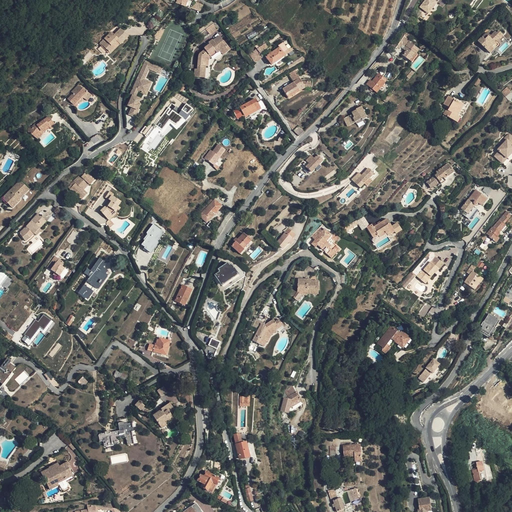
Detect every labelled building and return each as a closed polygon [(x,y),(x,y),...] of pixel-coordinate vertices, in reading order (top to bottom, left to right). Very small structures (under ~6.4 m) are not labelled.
[(191,10),(194,3),(192,2),(189,1),(187,0),(177,0),(176,3),(185,7),(191,10)] [(372,0),(369,10),(377,13),(380,1),(375,0),(372,0)] [(437,2),(434,0),(426,0),(422,6),(426,8),(430,12),(437,2)] [(431,13),(430,12),(426,8),(421,14),(427,18),(431,13)] [(217,29),(213,24),(206,29),(210,34),(217,29)] [(116,41),(119,44),(120,44),(128,36),(121,28),(113,35),(110,32),(104,39),(106,40),(102,45),(110,53),(114,49),(111,46),(116,41)] [(478,41),(488,51),(492,47),(495,44),(494,42),(496,40),(497,42),(503,36),(499,32),(496,34),(495,32),(490,36),(486,33),(478,41)] [(219,35),(213,40),(213,41),(210,44),(204,48),(205,49),(199,54),(197,69),(195,69),(194,76),(204,77),(205,66),(208,66),(208,59),(220,51),(223,55),(230,50),(219,35)] [(400,42),(395,48),(396,49),(399,48),(402,44),(405,46),(403,49),(405,51),(402,55),(409,60),(411,62),(417,55),(416,54),(419,49),(409,42),(410,41),(404,36),(400,42)] [(259,53),(268,47),(265,43),(257,48),(259,53)] [(285,55),(279,47),(265,56),(271,65),(285,55)] [(151,70),(157,65),(145,60),(135,84),(146,75),(148,68),(151,70)] [(366,85),(370,88),(373,90),(377,93),(387,80),(378,73),(372,81),(370,80),(366,85)] [(146,75),(135,84),(132,89),(134,90),(138,86),(145,80),(144,79),(146,75)] [(300,79),(283,89),(288,98),(305,87),(302,81),(300,79)] [(129,114),(132,116),(135,118),(138,110),(136,109),(141,99),(136,97),(139,92),(146,95),(150,87),(146,86),(147,81),(145,80),(138,86),(134,90),(135,90),(128,106),(131,107),(129,114)] [(70,102),(73,105),(86,92),(78,85),(71,91),(73,93),(62,105),(65,108),(70,102)] [(511,91),(508,87),(503,92),(506,96),(511,91)] [(92,95),(86,92),(73,105),(75,106),(83,97),(87,101),(92,95)] [(144,100),(146,95),(139,92),(136,97),(141,99),(144,100)] [(443,104),(448,107),(450,108),(449,111),(446,110),(443,114),(457,123),(460,118),(457,116),(463,105),(465,106),(466,103),(456,98),(455,100),(448,96),(443,104)] [(260,107),(256,99),(239,108),(243,116),(245,115),(247,118),(260,111),(258,108),(260,107)] [(178,114),(169,107),(156,123),(161,128),(168,120),(178,128),(194,109),(186,103),(178,114)] [(467,107),(465,106),(463,105),(457,116),(460,118),(467,107)] [(347,117),(351,124),(355,122),(356,124),(367,118),(361,107),(356,109),(357,110),(351,113),(352,114),(347,117)] [(237,119),(242,116),(238,109),(233,111),(237,119)] [(55,125),(49,116),(37,125),(35,123),(32,127),(31,127),(29,127),(28,128),(28,129),(28,131),(29,132),(38,139),(44,131),(50,128),(50,129),(55,125)] [(295,131),(300,136),(305,131),(300,126),(295,131)] [(115,155),(124,150),(123,147),(126,145),(124,143),(112,148),(115,155)] [(211,149),(204,158),(212,164),(217,157),(219,158),(225,149),(218,144),(213,151),(211,149)] [(492,173),(496,168),(498,170),(503,165),(501,163),(505,159),(502,156),(506,151),(500,145),(495,151),(496,152),(491,158),(493,159),(491,161),(489,159),(488,161),(489,161),(484,166),(492,173)] [(511,156),(506,151),(502,156),(505,159),(508,161),(511,156)] [(311,156),(303,164),(311,172),(323,161),(318,156),(314,159),(311,156)] [(426,182),(431,188),(439,182),(441,184),(445,181),(444,179),(454,172),(448,163),(436,172),(437,174),(426,182)] [(355,185),(360,191),(364,186),(370,181),(374,177),(369,171),(362,178),(355,185)] [(87,182),(89,184),(90,185),(94,180),(85,172),(70,189),(81,200),(87,193),(84,190),(82,188),(87,182)] [(352,182),(355,185),(362,178),(359,175),(352,182)] [(12,201),(16,204),(20,200),(19,199),(29,189),(20,180),(2,198),(9,204),(12,201)] [(370,181),(364,186),(367,189),(373,184),(370,181)] [(486,199),(479,193),(476,190),(461,208),(467,213),(468,213),(475,205),(476,205),(477,205),(477,204),(478,203),(477,203),(481,205),(486,199)] [(480,190),(479,193),(486,199),(488,196),(480,190)] [(105,197),(109,200),(111,201),(108,206),(106,208),(105,207),(100,211),(107,218),(115,211),(118,206),(121,202),(112,196),(113,193),(109,191),(105,197)] [(197,214),(206,222),(221,206),(212,197),(197,214)] [(477,209),(475,205),(468,213),(467,213),(465,216),(469,219),(477,209)] [(120,208),(118,206),(115,211),(107,218),(109,220),(116,214),(120,208)] [(500,233),(499,233),(498,231),(504,224),(511,215),(506,211),(492,227),(486,233),(489,236),(489,237),(496,243),(499,238),(497,237),(500,233)] [(45,220),(38,213),(19,233),(27,243),(31,240),(34,236),(35,237),(41,230),(38,228),(45,220)] [(156,221),(154,219),(151,223),(153,224),(147,233),(148,236),(141,244),(145,247),(144,248),(148,251),(163,232),(154,225),(156,221)] [(373,238),(389,222),(387,219),(380,223),(378,224),(373,227),(372,224),(367,228),(373,238)] [(356,220),(348,225),(350,229),(358,224),(356,220)] [(389,222),(373,238),(375,242),(380,238),(381,240),(394,232),(396,234),(402,230),(397,223),(392,226),(389,222)] [(506,225),(504,224),(498,231),(499,233),(506,225)] [(290,236),(293,232),(288,228),(276,243),(283,249),(288,242),(292,238),(292,237),(290,236)] [(338,252),(334,248),(332,250),(330,248),(332,245),(327,241),(332,235),(325,228),(320,233),(314,240),(311,243),(316,247),(317,245),(322,250),(325,247),(330,251),(327,254),(332,258),(338,252)] [(311,236),(314,240),(320,233),(317,230),(311,236)] [(243,233),(238,239),(235,242),(232,246),(241,255),(253,242),(243,233)] [(430,251),(429,251),(411,271),(415,276),(424,284),(434,273),(435,274),(438,270),(436,268),(441,262),(430,251)] [(47,268),(51,270),(59,259),(55,256),(53,260),(47,268)] [(106,263),(99,258),(91,271),(87,268),(82,275),(88,279),(78,293),(88,300),(96,288),(98,289),(108,275),(106,274),(108,271),(103,267),(106,263)] [(59,259),(51,270),(54,272),(59,276),(65,268),(63,267),(61,266),(63,262),(59,259)] [(234,261),(229,265),(227,262),(217,269),(219,272),(214,275),(224,290),(244,276),(244,272),(240,266),(234,261)] [(470,275),(464,283),(474,290),(480,283),(483,279),(472,271),(475,267),(471,265),(466,272),(470,275)] [(411,271),(400,284),(404,288),(415,276),(411,271)] [(318,281),(311,281),(307,281),(307,279),(298,279),(297,291),(293,298),(297,301),(303,294),(318,294),(318,281)] [(511,289),(508,294),(506,293),(502,299),(507,302),(509,299),(511,300),(511,297),(511,283),(511,284),(510,287),(511,289)] [(191,290),(182,285),(175,300),(184,305),(191,290)] [(34,320),(21,339),(28,346),(40,330),(44,333),(54,322),(43,314),(38,322),(34,320)] [(71,315),(66,323),(69,326),(75,318),(71,315)] [(479,332),(484,335),(485,333),(488,335),(493,327),(497,320),(489,315),(484,323),(485,323),(479,332)] [(252,340),(255,342),(264,346),(266,341),(268,342),(271,334),(276,331),(275,330),(282,325),(279,319),(275,322),(273,319),(266,324),(264,325),(261,323),(252,340)] [(217,321),(215,320),(210,334),(215,337),(220,324),(217,321)] [(403,348),(411,338),(410,338),(402,331),(400,333),(391,326),(377,344),(382,347),(380,350),(385,354),(391,347),(387,344),(391,338),(395,341),(394,342),(403,348)] [(497,329),(495,328),(493,327),(488,335),(485,333),(484,335),(490,339),(497,329)] [(79,330),(77,333),(83,340),(87,335),(79,330)] [(149,344),(148,350),(167,355),(171,341),(159,337),(159,339),(157,339),(156,343),(155,343),(155,345),(149,344)] [(212,339),(208,348),(215,352),(220,342),(212,339)] [(9,358),(0,368),(0,381),(3,384),(17,368),(12,364),(14,362),(9,358)] [(440,364),(434,360),(427,367),(427,368),(418,378),(423,382),(431,373),(432,373),(440,364)] [(126,376),(116,371),(114,376),(124,380),(126,376)] [(82,378),(78,382),(82,386),(86,382),(82,378)] [(157,390),(161,396),(167,392),(163,386),(157,390)] [(286,399),(284,398),(280,412),(289,413),(290,408),(291,405),(302,400),(299,393),(286,399)] [(250,397),(241,396),(241,406),(250,406),(250,397)] [(145,406),(139,401),(135,406),(140,411),(145,406)] [(165,422),(168,420),(172,417),(171,415),(175,412),(169,404),(161,410),(162,411),(153,416),(162,429),(167,425),(165,422)] [(205,407),(208,429),(214,428),(212,416),(211,406),(205,407)] [(136,443),(132,423),(124,424),(124,422),(118,423),(119,431),(99,434),(98,436),(99,442),(103,441),(104,446),(118,443),(117,439),(126,437),(127,445),(136,443)] [(239,433),(233,434),(239,459),(249,457),(246,442),(242,443),(239,433)] [(361,444),(342,445),(344,458),(355,458),(355,463),(361,462),(361,444)] [(472,470),(473,474),(478,472),(484,471),(482,461),(483,461),(481,449),(476,450),(477,462),(476,463),(477,469),(472,470)] [(115,456),(111,457),(113,464),(127,460),(125,455),(125,453),(115,456)] [(7,459),(1,457),(0,456),(0,466),(7,469),(10,460),(7,459)] [(67,461),(59,466),(54,468),(53,465),(48,467),(49,468),(40,472),(49,489),(59,485),(63,491),(69,488),(65,481),(73,477),(69,470),(71,468),(67,461)] [(212,471),(206,468),(202,476),(201,475),(198,481),(203,483),(202,487),(206,489),(205,492),(209,494),(210,491),(212,492),(219,479),(210,474),(212,471)] [(355,489),(348,492),(352,501),(358,500),(355,489)] [(336,492),(330,493),(333,501),(338,499),(336,492)] [(334,504),(335,507),(336,511),(344,511),(343,510),(344,509),(341,498),(338,499),(333,501),(334,504)] [(432,511),(429,498),(418,499),(419,509),(418,510),(417,511),(427,511),(428,511),(431,511),(432,511)] [(202,511),(196,503),(183,511),(202,511)]
